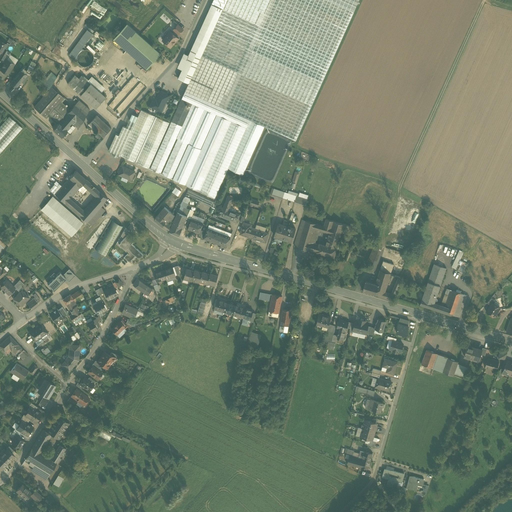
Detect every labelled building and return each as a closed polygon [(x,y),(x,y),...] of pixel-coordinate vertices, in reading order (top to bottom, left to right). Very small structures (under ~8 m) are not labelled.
[(295,140),(353,12),(327,0),(213,0),(186,60),(182,58),(177,67),(182,69),(178,78),(188,83),(170,123),(141,110),(138,116),(132,114),(126,127),(123,126),(119,135),(116,134),(109,150),(215,198),(228,168),(243,175),(265,126),(295,140)] [(327,0),(353,12),(358,0),(327,0)] [(84,16),(80,12),(73,22),(79,26),(84,18),(83,18),(84,16)] [(113,39),(147,69),(161,54),(127,24),(113,39)] [(173,29),(179,34),(183,30),(178,25),(173,29)] [(163,40),(170,47),(178,38),(171,32),(163,40)] [(85,50),(82,50),(80,51),(78,53),(77,55),(76,57),(76,60),(77,62),(79,64),(81,66),(83,67),(86,67),(88,66),(90,65),(92,63),(93,60),(93,58),(93,55),(92,53),(90,51),(87,50),(85,50)] [(6,59),(7,60),(9,56),(5,53),(0,61),(4,63),(6,59)] [(0,70),(7,74),(13,65),(10,63),(11,62),(7,60),(6,59),(4,63),(0,70)] [(23,79),(26,80),(32,70),(31,69),(32,67),(29,65),(27,69),(27,68),(26,70),(26,72),(26,74),(23,79)] [(21,70),(10,83),(16,88),(21,81),(19,80),(24,73),(22,71),(21,70)] [(51,71),(46,78),(49,80),(54,74),(51,71)] [(124,85),(133,76),(128,71),(118,80),(124,85)] [(67,83),(95,108),(105,97),(100,93),(87,81),(81,76),(78,79),(74,75),(67,83)] [(133,75),(108,106),(120,117),(146,86),(133,75)] [(105,88),(91,76),(87,81),(100,93),(105,88)] [(60,101),(63,98),(52,87),(34,107),(46,118),(49,115),(48,114),(60,101)] [(150,106),(160,111),(162,106),(163,107),(166,101),(168,96),(160,92),(156,100),(155,102),(152,101),(150,106)] [(79,100),(70,110),(58,123),(67,130),(72,125),(73,123),(78,129),(89,109),(79,100)] [(60,101),(48,114),(49,115),(58,123),(70,110),(60,101)] [(169,103),(166,101),(163,107),(162,106),(160,111),(164,113),(169,103)] [(94,129),(104,137),(111,128),(96,115),(88,124),(94,129)] [(9,116),(0,126),(0,151),(1,152),(22,128),(9,116)] [(67,130),(58,123),(53,129),(61,137),(67,130)] [(75,127),(72,125),(67,130),(70,133),(75,127)] [(135,171),(123,166),(119,174),(131,180),(135,171)] [(86,179),(75,170),(69,177),(79,186),(81,184),(86,179)] [(79,187),(79,186),(69,177),(67,180),(61,186),(54,194),(65,203),(70,198),(71,196),(77,189),(79,187)] [(93,185),(86,179),(81,184),(86,189),(88,190),(95,196),(100,191),(93,185)] [(54,194),(61,186),(59,183),(56,186),(54,184),(49,189),(54,194)] [(84,192),(86,189),(81,184),(79,186),(79,187),(77,189),(82,193),(84,192)] [(176,186),(172,191),(178,196),(181,190),(176,186)] [(284,192),(274,188),(272,194),(283,198),(284,192)] [(185,195),(196,199),(198,194),(188,189),(185,195)] [(108,198),(100,191),(95,196),(83,210),(78,215),(86,222),(87,221),(100,206),(108,198)] [(288,193),(284,192),(283,198),(294,202),(296,196),(288,193)] [(198,194),(196,199),(196,200),(214,208),(217,203),(198,194)] [(40,210),(71,236),(83,223),(52,196),(40,210)] [(233,198),(228,196),(223,208),(221,207),(218,215),(232,220),(235,212),(228,210),(233,198)] [(298,196),(296,196),(294,202),(305,205),(307,199),(298,196)] [(78,215),(83,210),(79,206),(70,198),(65,203),(78,215)] [(105,210),(100,206),(87,221),(91,225),(105,210)] [(154,219),(162,226),(165,223),(168,225),(170,222),(175,216),(164,207),(154,219)] [(177,212),(169,231),(179,235),(189,212),(183,209),(181,214),(181,213),(177,212)] [(33,221),(41,228),(46,222),(38,215),(33,221)] [(191,231),(193,231),(197,221),(191,219),(187,229),(191,231)] [(312,251),(315,243),(319,230),(320,225),(302,219),(294,246),(312,251)] [(329,233),(328,237),(339,240),(341,232),(347,234),(350,226),(326,219),(324,226),(323,231),(329,233)] [(94,249),(106,256),(123,226),(112,220),(94,249)] [(203,223),(197,221),(193,231),(195,232),(199,234),(201,230),(203,223)] [(172,223),(170,222),(168,225),(165,223),(162,226),(169,231),(172,223)] [(249,224),(244,222),(240,234),(252,237),(255,228),(248,226),(249,224)] [(287,226),(278,223),(274,236),(278,237),(279,237),(280,235),(283,236),(287,226)] [(296,229),(287,226),(283,236),(284,237),(287,238),(286,240),(291,241),(296,229)] [(129,231),(126,228),(121,235),(123,237),(129,231)] [(207,240),(209,241),(213,230),(207,228),(205,234),(204,239),(207,240)] [(268,233),(255,228),(252,237),(265,242),(268,233)] [(219,233),(213,230),(209,241),(211,242),(215,243),(219,233)] [(221,245),(224,235),(219,233),(215,243),(218,244),(221,245)] [(230,237),(224,235),(221,245),(222,246),(226,247),(230,237)] [(135,256),(139,259),(143,255),(131,244),(133,242),(131,240),(131,241),(126,236),(120,243),(121,243),(118,246),(127,254),(124,257),(129,262),(135,256)] [(339,240),(328,237),(325,245),(319,243),(319,244),(317,252),(334,258),(336,253),(335,252),(339,240)] [(402,257),(404,252),(388,245),(386,250),(402,257)] [(366,263),(374,267),(381,250),(374,246),(366,263)] [(460,250),(440,246),(437,255),(455,259),(452,267),(458,269),(465,253),(460,250)] [(399,266),(405,268),(410,256),(404,252),(402,257),(400,262),(399,266)] [(399,266),(400,262),(384,257),(383,261),(399,266)] [(398,276),(400,277),(405,268),(399,266),(383,261),(380,271),(390,274),(398,276)] [(424,292),(435,295),(437,296),(445,269),(433,265),(424,292)] [(173,267),(164,271),(166,278),(176,275),(173,267)] [(186,268),(184,278),(191,280),(192,280),(194,271),(186,268)] [(66,280),(68,282),(75,275),(69,269),(63,275),(66,278),(65,279),(66,280)] [(194,270),(194,271),(192,280),(199,282),(199,281),(202,272),(194,270)] [(56,274),(57,275),(53,279),(53,278),(52,279),(52,278),(47,283),(48,284),(47,285),(53,291),(63,281),(64,282),(66,280),(65,279),(66,278),(63,275),(59,271),(56,274)] [(166,278),(164,271),(154,273),(156,279),(157,281),(166,278)] [(380,271),(375,284),(378,285),(375,295),(383,297),(385,292),(390,274),(380,271)] [(202,272),(199,281),(207,283),(210,274),(202,272)] [(210,273),(210,274),(207,283),(215,285),(218,275),(210,273)] [(391,294),(395,295),(402,278),(400,277),(398,276),(391,294)] [(142,282),(137,278),(133,285),(138,288),(142,282)] [(123,285),(119,279),(115,282),(119,288),(123,285)] [(7,280),(0,287),(9,295),(15,288),(13,286),(7,280)] [(17,290),(21,286),(23,284),(19,280),(13,286),(15,288),(17,290)] [(362,291),(375,295),(378,285),(375,284),(365,281),(362,291)] [(152,288),(142,282),(138,288),(145,293),(148,295),(152,288)] [(113,287),(108,289),(112,298),(118,295),(113,287)] [(153,291),(152,288),(148,295),(145,293),(143,295),(148,298),(153,291)] [(112,298),(108,289),(104,292),(103,292),(104,294),(108,300),(112,298)] [(444,307),(442,312),(459,317),(467,296),(446,289),(444,295),(448,296),(444,307)] [(83,296),(79,290),(71,295),(76,303),(79,301),(78,299),(83,296)] [(13,299),(21,306),(29,298),(21,291),(20,292),(13,299)] [(271,294),(260,292),(259,299),(269,301),(271,294)] [(391,294),(385,292),(383,297),(393,300),(395,295),(391,294)] [(435,295),(424,292),(420,305),(436,310),(437,304),(433,302),(435,295)] [(66,304),(73,300),(70,295),(63,300),(66,304)] [(282,297),(272,295),(269,311),(273,312),(279,313),(282,297)] [(172,297),(164,302),(165,306),(168,304),(174,302),(172,297)] [(28,303),(32,309),(38,304),(37,302),(34,298),(28,303)] [(214,309),(224,312),(226,303),(219,301),(220,299),(217,299),(214,309)] [(82,315),(73,300),(66,304),(72,314),(69,316),(70,317),(69,317),(73,321),(82,315)] [(97,304),(101,312),(106,310),(102,301),(101,302),(97,304)] [(197,313),(203,315),(206,304),(202,302),(201,302),(197,313)] [(226,303),(224,312),(233,315),(236,306),(233,305),(233,303),(230,303),(230,304),(226,303)] [(97,314),(101,312),(97,304),(93,306),(97,314)] [(493,305),(491,304),(490,305),(486,312),(493,317),(495,316),(498,311),(499,311),(500,310),(500,308),(498,307),(497,307),(493,305)] [(138,310),(125,305),(122,313),(135,319),(138,311),(138,310)] [(243,308),(236,306),(233,315),(238,317),(243,318),(246,309),(246,307),(244,307),(243,308)] [(62,307),(58,310),(63,317),(64,316),(67,314),(62,307)] [(58,310),(56,308),(49,314),(56,323),(60,320),(63,318),(63,317),(58,310)] [(253,311),(246,309),(243,318),(250,320),(253,313),(253,311)] [(291,311),(283,309),(281,320),(289,322),(291,311)] [(331,318),(319,314),(317,323),(328,326),(329,324),(331,318)] [(83,317),(82,315),(73,321),(74,323),(81,319),(83,317)] [(343,320),(339,319),(336,328),(340,329),(346,330),(346,331),(347,328),(348,323),(343,321),(343,320)] [(353,331),(359,333),(362,320),(358,319),(358,320),(355,320),(354,323),(353,331)] [(386,321),(378,319),(377,324),(376,324),(375,328),(374,329),(375,329),(378,330),(378,331),(379,332),(380,330),(383,331),(386,321)] [(87,323),(92,332),(97,329),(92,320),(92,321),(87,323)] [(127,326),(121,320),(119,322),(111,329),(116,335),(124,328),(125,328),(127,326)] [(362,320),(359,333),(365,334),(366,334),(368,326),(368,323),(366,322),(366,321),(362,320)] [(408,326),(399,323),(396,333),(405,336),(408,326)] [(29,333),(35,341),(47,333),(41,324),(29,333)] [(346,330),(340,329),(337,338),(343,340),(346,330)] [(249,344),(257,347),(260,335),(252,332),(249,344)] [(50,336),(47,333),(35,341),(38,345),(50,336)] [(10,349),(16,355),(17,354),(22,349),(9,336),(0,344),(0,346),(3,350),(7,348),(8,350),(10,349)] [(402,344),(395,342),(392,341),(390,349),(393,350),(393,351),(397,352),(397,351),(400,352),(402,344)] [(61,365),(68,371),(78,360),(79,346),(70,345),(69,356),(61,365)] [(464,356),(471,359),(475,348),(467,345),(464,356)] [(482,350),(475,348),(471,359),(479,361),(480,355),(482,350)] [(28,355),(22,349),(17,354),(21,358),(24,358),(28,355)] [(437,354),(427,350),(421,365),(432,369),(437,354)] [(500,351),(498,358),(504,360),(507,353),(500,351)] [(110,355),(104,352),(101,357),(110,364),(112,361),(115,360),(115,358),(115,357),(110,355)] [(448,358),(437,354),(432,369),(453,376),(454,373),(457,364),(458,362),(448,358)] [(110,364),(101,357),(97,361),(97,362),(100,364),(101,364),(101,365),(102,366),(103,366),(107,369),(110,364)] [(499,362),(487,358),(485,367),(496,371),(499,362)] [(387,372),(394,375),(398,363),(385,359),(383,366),(388,367),(387,372)] [(511,367),(511,362),(507,361),(503,370),(502,374),(509,376),(510,375),(511,367)] [(28,371),(16,363),(10,372),(22,380),(28,371)] [(468,368),(457,364),(454,373),(465,377),(468,368)] [(99,371),(92,366),(88,372),(92,375),(92,376),(93,377),(94,377),(97,379),(102,373),(99,371)] [(82,386),(89,391),(94,384),(93,384),(87,380),(84,377),(79,383),(79,384),(82,386)] [(54,390),(53,389),(56,386),(45,379),(37,391),(43,396),(48,399),(49,398),(54,390)] [(375,387),(389,391),(391,383),(378,379),(375,387)] [(357,391),(373,396),(374,391),(358,386),(357,391)] [(89,398),(76,389),(71,396),(83,405),(82,405),(84,406),(86,403),(85,402),(89,398)] [(44,406),(49,398),(48,399),(43,396),(39,403),(44,406)] [(67,401),(73,406),(76,401),(70,397),(67,401)] [(371,409),(380,412),(382,403),(374,401),(371,409)] [(27,411),(38,418),(41,414),(35,410),(30,406),(29,407),(27,411)] [(38,418),(27,411),(25,415),(24,415),(30,418),(36,422),(38,418)] [(57,416),(54,421),(51,420),(44,430),(51,435),(59,440),(69,424),(57,416)] [(18,424),(30,431),(33,427),(27,424),(21,420),(18,424)] [(364,429),(375,432),(375,428),(374,428),(375,423),(363,420),(362,424),(365,425),(364,429)] [(30,431),(18,424),(16,428),(16,429),(21,432),(27,436),(30,431)] [(40,453),(51,435),(44,430),(43,429),(32,447),(40,453)] [(375,432),(364,429),(363,432),(360,431),(359,436),(367,438),(371,439),(372,434),(374,434),(375,432)] [(11,442),(20,448),(24,441),(18,437),(15,436),(11,442)] [(376,438),(373,437),(372,440),(371,439),(367,438),(366,445),(374,447),(376,438)] [(59,445),(51,459),(56,463),(58,460),(63,452),(65,449),(59,445)] [(51,459),(40,453),(32,447),(25,458),(50,474),(56,463),(51,459)] [(349,455),(358,458),(359,453),(354,452),(354,451),(348,449),(346,454),(349,455)] [(0,456),(0,458),(7,464),(14,456),(11,453),(7,450),(0,456)] [(362,459),(370,461),(372,454),(364,451),(362,459)] [(360,466),(362,459),(358,458),(349,455),(347,464),(351,466),(351,464),(360,466)] [(46,480),(50,474),(25,458),(24,461),(33,467),(31,470),(46,480)] [(368,469),(370,462),(370,461),(362,459),(360,466),(368,469)] [(68,471),(63,468),(58,475),(63,479),(68,471)] [(403,474),(393,471),(392,472),(385,470),(384,473),(383,472),(382,477),(389,478),(387,485),(395,488),(398,479),(402,480),(403,474)] [(424,480),(411,476),(409,481),(408,481),(406,488),(416,491),(418,484),(422,485),(424,480)] [(28,489),(22,484),(17,490),(23,496),(28,489)] [(32,493),(28,489),(23,496),(26,499),(32,493)] [(35,490),(30,495),(37,502),(42,497),(35,490)]
